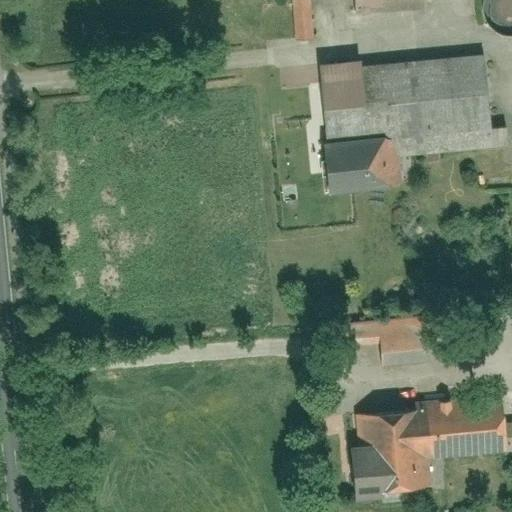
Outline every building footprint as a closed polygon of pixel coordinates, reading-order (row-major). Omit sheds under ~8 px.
[(293,0),(295,37),(316,36),(313,0),(293,0)] [(357,0),(358,9),(429,5),(428,0),(357,0)] [(490,128),(484,56),(319,71),(325,145),(397,139),(398,156),(508,146),(506,126),(490,128)] [(397,139),(325,145),(329,188),(401,182),(398,156),(397,139)] [(433,313),(339,320),(341,342),(383,338),(385,363),(436,359),(433,313)] [(497,397),(511,396),(511,327),(492,329),(497,397)] [(425,406),(429,461),(507,455),(503,400),(425,406)] [(423,413),(354,418),(360,505),(430,500),(423,413)]
